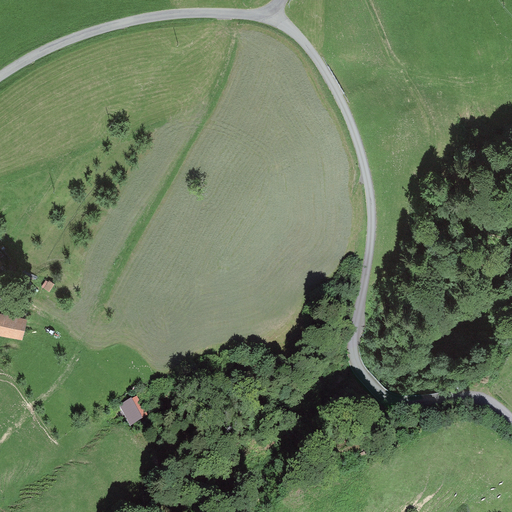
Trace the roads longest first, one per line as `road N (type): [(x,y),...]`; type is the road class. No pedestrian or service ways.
road 1 (track): [(263,12),(299,36),(331,81),(366,173),(370,245),(352,349),(360,372),(389,399),(466,396),(511,420)]
road 2 (unclassified): [(0,76),(56,45),(125,22),(251,14),(280,0)]
